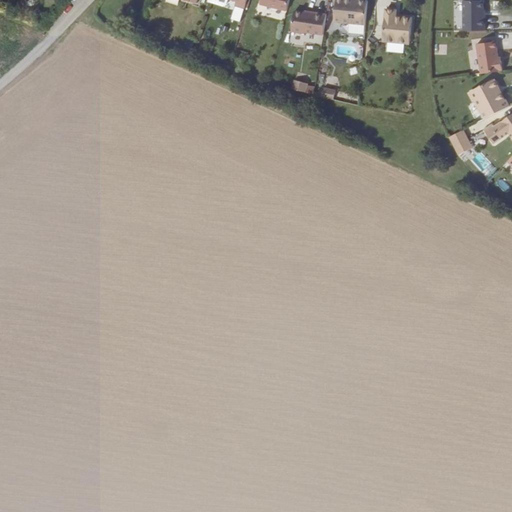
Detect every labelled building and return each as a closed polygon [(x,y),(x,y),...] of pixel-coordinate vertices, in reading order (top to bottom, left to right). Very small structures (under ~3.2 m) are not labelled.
[(270,5),(288,10),(290,0),(262,0),(261,5),(269,7),(270,5)] [(368,0),(338,0),(337,20),(350,22),(365,23),(368,23),(370,0),(368,0)] [(464,0),(465,27),(486,27),(486,13),(484,13),(484,7),(484,0),(464,0)] [(386,8),(383,35),(400,16),(396,16),(396,9),(386,8)] [(292,29),(324,33),(327,13),(313,11),(312,13),(305,12),(295,10),(292,29)] [(400,16),(383,35),(382,40),(410,43),(412,17),(400,16)] [(349,31),(364,33),(365,23),(350,22),(349,31)] [(483,71),(504,68),(503,58),(500,58),(500,55),(497,38),(478,41),(483,71)] [(307,89),(309,80),(295,77),(293,85),(307,89)] [(477,98),(486,117),(511,104),(507,97),(506,98),(502,90),(501,91),(499,87),(500,84),(497,79),(494,78),(472,89),(471,92),(474,97),(477,98)] [(307,89),(314,91),(316,84),(309,83),(307,89)] [(325,85),(322,93),(335,96),(337,88),(325,85)] [(511,131),(511,114),(497,125),(495,123),(487,128),(496,142),(511,131)] [(488,119),(474,123),(476,130),(490,126),(488,119)] [(453,134),(462,151),(475,145),(466,127),(453,134)]
